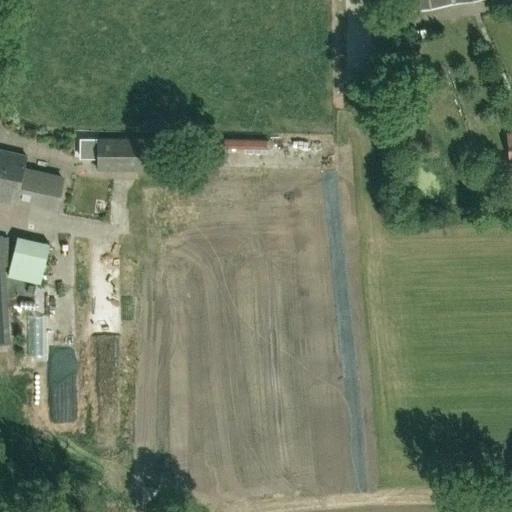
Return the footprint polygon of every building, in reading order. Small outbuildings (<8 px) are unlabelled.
[(404,0),(406,10),(461,0),(404,0)] [(511,136),(503,138),(505,162),(511,161),(511,136)] [(94,137),(94,170),(170,171),(170,137),(94,137)] [(229,165),(298,166),(299,145),(268,144),(267,154),(256,153),(256,147),(229,146),(229,165)] [(55,209),(62,178),(23,169),(26,155),(0,149),(0,200),(13,203),(14,200),(55,209)] [(46,283),(51,241),(17,237),(12,279),(46,283)] [(101,450),(128,451),(128,432),(101,432),(101,450)]
